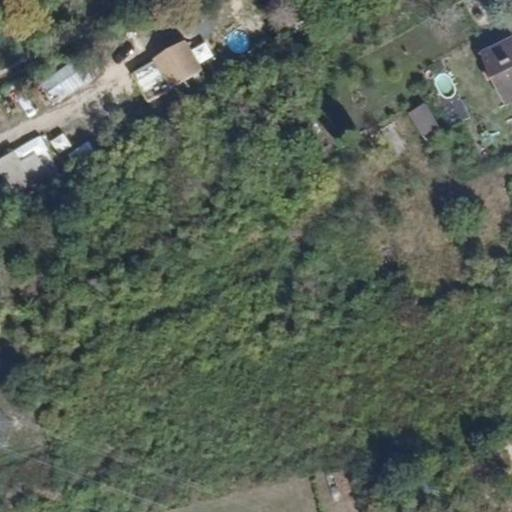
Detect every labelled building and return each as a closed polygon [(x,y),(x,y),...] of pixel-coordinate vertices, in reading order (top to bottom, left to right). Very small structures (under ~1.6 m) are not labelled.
[(511,45),(492,55),(511,97),(511,45)] [(150,70),(132,80),(144,103),(184,81),(168,54),(148,65),(150,70)] [(50,102),(83,88),(74,65),(40,79),(50,102)] [(408,114),(422,139),(438,131),(424,105),(408,114)] [(23,149),(0,161),(0,192),(5,201),(41,182),(23,149)]
